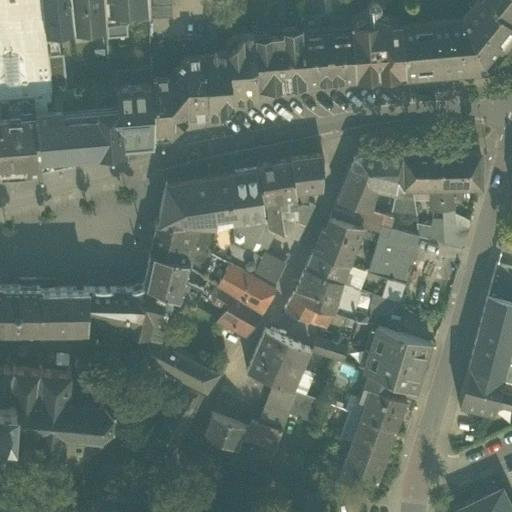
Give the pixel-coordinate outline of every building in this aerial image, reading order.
[(0,0),(0,114),(35,111),(34,108),(48,107),(47,100),(53,99),(44,33),(40,0),(0,0)] [(40,0),(44,33),(58,32),(73,30),(73,24),(70,0),(40,0)] [(70,0),(73,24),(106,21),(105,13),(104,0),(70,0)] [(130,15),(149,14),(148,0),(104,0),(105,13),(130,11),(130,15)] [(148,0),(149,14),(149,17),(171,16),(171,0),(148,0)] [(374,16),(374,12),(378,11),(380,8),(380,5),(379,2),(378,1),(377,0),(370,0),(368,2),(367,5),(367,16),(350,24),(351,29),(354,76),(358,76),(358,75),(375,74),(380,71),(383,70),(386,77),(387,76),(388,73),(404,72),(404,69),(400,24),(378,18),(374,16)] [(511,33),(511,24),(509,22),(482,0),(467,0),(472,3),(460,17),(458,18),(459,25),(450,25),(450,18),(429,20),(429,21),(400,23),(400,24),(404,69),(417,68),(418,72),(484,67),(491,59),(489,57),(504,39),(506,41),(511,33)] [(511,0),(482,0),(509,22),(511,19),(511,0)] [(149,17),(149,14),(130,15),(130,11),(105,13),(106,21),(106,27),(106,36),(127,34),(126,19),(149,18),(149,17)] [(73,24),(73,30),(106,27),(106,21),(73,24)] [(264,39),(253,40),(256,88),(265,87),(268,83),(305,80),(302,32),(301,28),(295,29),(281,30),(281,34),(270,35),(264,36),(264,39)] [(351,29),(326,31),(330,78),(354,76),(351,29)] [(269,31),(252,32),(253,40),(264,39),(264,36),(270,35),(269,31)] [(326,31),(302,32),(305,80),(330,78),(326,31)] [(59,52),(58,32),(44,33),(53,99),(47,100),(48,107),(61,105),(60,87),(67,86),(63,51),(59,52)] [(257,91),(256,88),(253,40),(252,32),(240,33),(227,48),(227,50),(217,51),(218,113),(232,97),(253,96),(257,91)] [(206,114),(218,113),(217,51),(205,51),(205,53),(206,114)] [(150,76),(151,83),(152,136),(153,136),(169,134),(186,115),(206,114),(205,53),(184,55),(168,74),(150,76)] [(117,111),(105,112),(108,141),(153,137),(153,136),(152,136),(151,83),(114,86),(117,111)] [(91,142),(98,142),(96,113),(62,116),(61,105),(48,107),(34,108),(35,111),(39,165),(73,158),(73,153),(83,152),(91,142)] [(0,114),(0,170),(40,167),(39,165),(35,111),(0,114)] [(98,142),(108,141),(105,112),(96,113),(98,142)] [(153,146),(153,137),(108,141),(98,142),(91,142),(83,152),(97,151),(98,152),(121,149),(153,146)] [(350,161),(349,164),(401,170),(400,150),(357,151),(354,154),(351,162),(350,161)] [(411,185),(425,185),(440,185),(439,150),(400,150),(401,170),(401,184),(411,184),(411,185)] [(439,150),(440,185),(457,185),(479,184),(479,150),(439,150)] [(289,158),(293,188),(321,185),(322,152),(289,156),(288,156),(289,158)] [(256,166),(261,197),(283,194),(294,192),(293,188),(289,158),(256,162),(256,166)] [(401,184),(401,170),(349,164),(335,198),(367,211),(368,208),(376,188),(390,193),(387,206),(414,208),(413,197),(411,185),(411,184),(401,184)] [(256,166),(220,172),(221,181),(163,191),(156,219),(191,222),(212,223),(232,220),(264,215),(261,197),(256,166)] [(165,180),(163,191),(221,181),(220,172),(165,180)] [(319,189),(321,185),(293,188),(294,192),(295,200),(305,202),(306,191),(319,189)] [(411,185),(413,197),(428,197),(427,191),(425,185),(411,185)] [(441,207),(440,185),(425,185),(427,191),(428,197),(429,208),(441,207)] [(453,191),(457,185),(440,185),(441,207),(453,207),(453,191)] [(284,204),(283,194),(261,197),(264,215),(265,221),(282,230),(279,205),(284,204)] [(362,223),(367,211),(335,198),(329,214),(361,223),(362,223)] [(297,220),(303,223),(312,203),(305,202),(295,200),(297,220)] [(444,241),(463,246),(468,226),(453,223),(453,211),(453,207),(441,207),(442,217),(442,220),(444,241)] [(393,215),(368,208),(367,211),(362,223),(379,228),(380,223),(390,225),(393,215)] [(470,219),(453,211),(453,223),(468,226),(470,219)] [(322,225),(317,238),(323,240),(318,252),(347,262),(361,223),(329,214),(325,227),(322,225)] [(253,222),(262,227),(265,221),(264,215),(232,220),(237,225),(253,222)] [(429,225),(428,236),(444,241),(442,220),(442,217),(429,217),(429,225)] [(150,251),(188,259),(189,259),(190,244),(191,222),(156,219),(149,251),(150,251)] [(227,259),(251,272),(260,254),(231,238),(232,220),(212,223),(211,246),(211,250),(227,259)] [(231,238),(260,254),(262,251),(263,251),(273,233),(262,227),(253,222),(237,225),(232,220),(231,238)] [(191,222),(190,244),(211,246),(212,223),(191,222)] [(284,232),(297,238),(301,228),(290,222),(284,232)] [(417,233),(428,236),(429,225),(416,222),(417,233)] [(386,274),(404,279),(414,251),(396,245),(401,229),(390,225),(380,223),(379,228),(377,235),(374,245),(368,268),(386,274)] [(417,233),(401,229),(396,245),(414,251),(417,233)] [(499,247),(511,250),(511,231),(503,229),(499,247)] [(313,250),(318,252),(323,240),(317,238),(313,250)] [(187,263),(213,279),(227,259),(211,250),(211,246),(190,244),(189,259),(188,259),(187,263)] [(305,266),(340,280),(344,270),(347,262),(318,252),(313,250),(312,250),(305,266)] [(173,292),(178,295),(184,277),(187,263),(188,259),(150,251),(143,281),(161,288),(173,292)] [(251,272),(272,283),(284,262),(263,251),(262,251),(260,254),(251,272)] [(213,279),(219,283),(257,307),(272,283),(251,272),(227,259),(213,279)] [(366,267),(347,262),(344,270),(350,272),(345,284),(351,286),(359,288),(366,267)] [(511,266),(495,262),(468,364),(503,372),(499,386),(511,388),(511,266)] [(198,292),(211,298),(219,283),(213,279),(187,263),(184,277),(201,286),(198,292)] [(305,266),(296,287),(317,291),(314,304),(331,309),(334,310),(344,313),(346,305),(351,286),(345,284),(340,282),(340,280),(305,266)] [(350,272),(344,270),(340,280),(340,282),(345,284),(350,272)] [(380,295),(397,300),(404,279),(386,274),(380,295)] [(201,286),(184,277),(178,295),(192,303),(193,301),(198,292),(201,286)] [(159,318),(160,305),(161,288),(143,281),(131,285),(87,285),(86,315),(124,326),(144,331),(158,334),(164,319),(159,318)] [(243,329),(257,307),(219,283),(211,298),(224,305),(217,316),(222,319),(243,329)] [(39,325),(75,324),(75,285),(56,286),(38,286),(38,284),(18,284),(0,284),(0,327),(39,328),(39,325)] [(87,285),(75,285),(75,324),(85,324),(86,315),(87,285)] [(346,305),(354,307),(360,288),(359,288),(351,286),(346,305)] [(284,306),(305,318),(314,304),(317,291),(296,287),(284,306)] [(173,292),(161,288),(160,305),(171,306),(173,292)] [(367,306),(399,316),(403,302),(397,300),(380,295),(371,292),(367,306)] [(331,309),(314,304),(305,318),(312,322),(314,321),(326,325),(331,309)] [(355,316),(365,319),(367,311),(354,307),(346,305),(344,313),(355,316)] [(177,320),(164,319),(158,334),(175,341),(177,320)] [(389,379),(414,389),(430,341),(377,323),(361,368),(367,370),(389,379)] [(273,381),(277,382),(282,371),(283,372),(296,342),(286,337),(265,328),(246,370),(261,376),(273,381)] [(135,349),(204,385),(216,367),(158,337),(158,334),(144,331),(135,349)] [(311,348),(341,358),(345,345),(314,335),(311,344),(311,348)] [(309,347),(296,342),(283,372),(282,371),(277,382),(291,388),(301,366),(309,347)] [(59,455),(62,459),(65,457),(61,453),(62,447),(79,449),(79,451),(81,451),(82,437),(82,438),(82,433),(97,434),(98,439),(101,438),(100,434),(108,426),(112,428),(113,426),(109,424),(111,413),(115,412),(114,409),(110,410),(103,402),(105,398),(103,397),(101,400),(87,399),(87,394),(86,394),(87,381),(68,379),(69,365),(66,365),(65,369),(41,367),(42,363),(38,363),(38,367),(14,366),(15,361),(11,361),(11,365),(0,364),(0,449),(4,450),(4,455),(8,455),(8,451),(27,452),(29,452),(27,454),(30,456),(34,453),(59,455)] [(493,410),(496,398),(499,386),(503,372),(468,364),(467,363),(458,401),(493,410)] [(314,371),(301,366),(291,388),(296,390),(305,393),(314,371)] [(368,384),(384,390),(389,379),(367,370),(362,384),(367,386),(368,384)] [(281,428),(288,412),(296,390),(291,388),(277,382),(273,381),(257,421),(281,428)] [(177,440),(201,391),(185,382),(156,429),(177,440)] [(348,409),(357,412),(367,386),(362,384),(358,395),(349,392),(344,408),(348,409)] [(367,386),(357,412),(394,426),(405,398),(384,390),(368,384),(367,386)] [(511,388),(499,386),(496,398),(511,402),(511,388)] [(288,412),(299,416),(308,394),(305,393),(296,390),(288,412)] [(319,398),(308,394),(299,416),(310,420),(319,398)] [(348,439),(357,414),(357,412),(348,409),(338,435),(348,439)] [(236,446),(239,436),(243,424),(210,412),(202,433),(236,446)] [(360,415),(351,440),(384,452),(394,426),(357,412),(357,414),(360,415)] [(357,414),(348,439),(351,440),(360,415),(357,414)] [(248,426),(243,424),(239,436),(247,439),(248,437),(263,443),(262,444),(273,448),(281,428),(257,421),(250,419),(248,426)] [(143,453),(188,470),(196,448),(177,440),(156,429),(143,453)] [(348,439),(338,464),(342,465),(351,440),(348,439)] [(374,480),(384,452),(351,440),(342,465),(338,464),(337,466),(374,480)] [(258,454),(269,458),(273,448),(262,444),(258,454)] [(455,507),(457,511),(511,511),(500,486),(455,507)]
